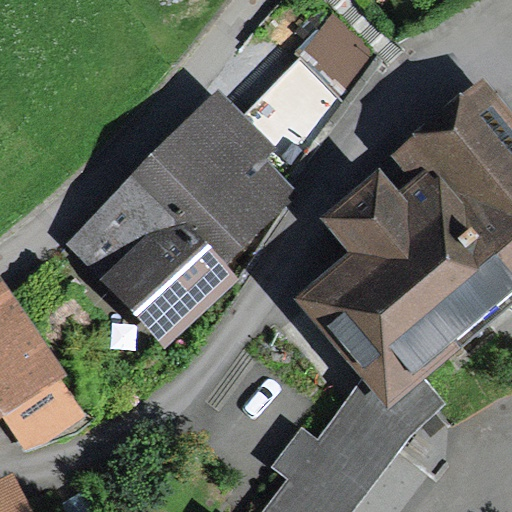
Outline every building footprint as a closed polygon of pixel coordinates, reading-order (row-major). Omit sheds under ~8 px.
[(379,57),(334,14),(293,55),(343,104),(379,57)] [(219,92),(134,178),(226,271),(279,217),(276,213),(287,200),(293,192),(291,190),(265,165),(274,153),(254,133),(287,97),(258,73),(231,104),(219,92)] [(348,260),(292,307),(363,390),(386,418),(393,412),(426,385),(493,329),(511,312),(511,121),(482,86),(391,162),(411,185),(398,196),(381,176),(320,226),(348,260)] [(164,355),(238,283),(226,271),(134,178),(64,247),(164,355)] [(60,385),(66,380),(0,285),(0,426),(3,424),(24,454),(46,446),(84,419),(60,385)] [(271,472),(285,483),(263,511),(352,511),(397,452),(409,437),(439,412),(444,407),(426,385),(393,412),(386,418),(363,390),(347,402),(345,405),(317,442),(302,430),(300,429),(269,471),(271,472)] [(29,511),(10,476),(0,481),(0,511),(29,511)]
